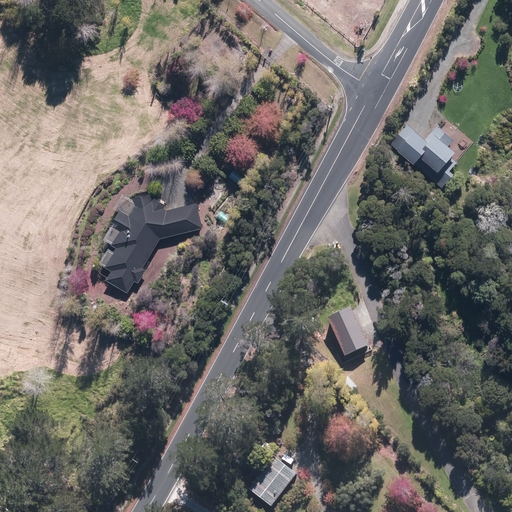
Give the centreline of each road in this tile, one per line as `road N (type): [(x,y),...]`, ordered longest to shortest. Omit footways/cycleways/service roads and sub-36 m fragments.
road 1 (tertiary): [(373,89),(143,511)]
road 2 (unclassified): [(373,89),(261,0)]
